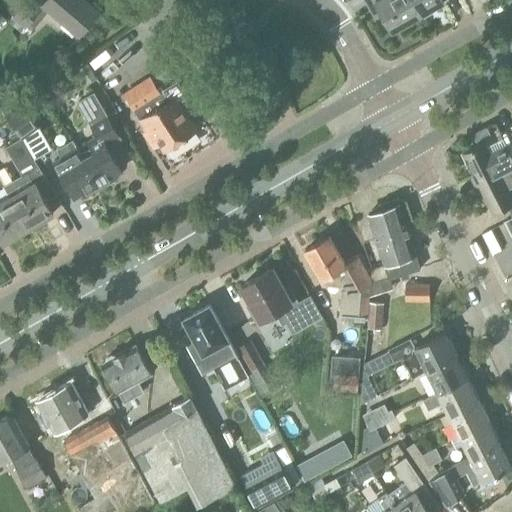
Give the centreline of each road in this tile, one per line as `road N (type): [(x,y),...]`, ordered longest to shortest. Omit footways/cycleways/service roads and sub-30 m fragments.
road 1 (residential): [(378,86),(0,306)]
road 2 (tertiary): [(130,270),(392,119)]
road 3 (residential): [(150,301),(410,153)]
road 4 (residential): [(511,359),(410,153)]
road 5 (unknown): [(178,0),(168,13),(171,35),(253,158)]
road 6 (residential): [(0,387),(150,301)]
road 7 (residential): [(511,9),(378,86)]
road 8 (tertiary): [(0,345),(130,270)]
road 9 (tertiary): [(392,119),(511,51)]
